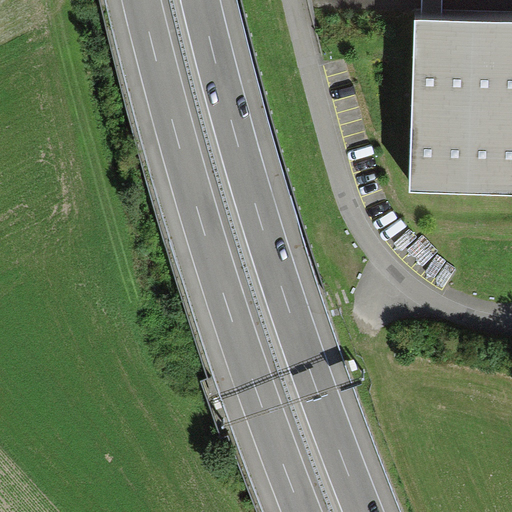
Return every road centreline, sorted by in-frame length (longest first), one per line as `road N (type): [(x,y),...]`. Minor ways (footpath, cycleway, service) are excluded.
road 1 (motorway): [(365,511),(299,341),(200,0)]
road 2 (motorway): [(141,0),(242,350),(303,511)]
